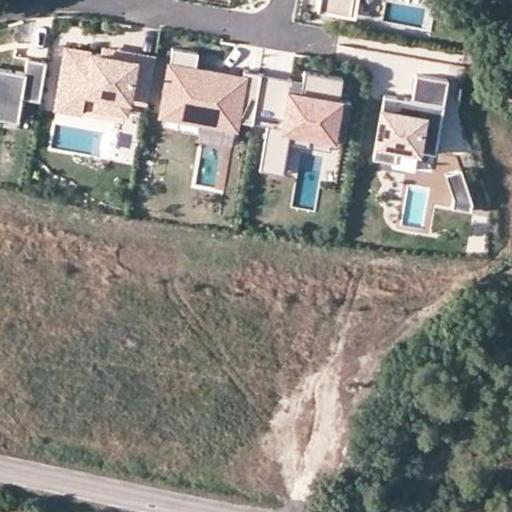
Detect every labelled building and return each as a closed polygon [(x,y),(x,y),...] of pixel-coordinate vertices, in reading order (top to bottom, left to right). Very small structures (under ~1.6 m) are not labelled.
[(321,0),(320,10),(354,15),(356,0),(321,0)] [(148,103),(155,59),(134,55),(133,60),(100,55),(66,49),(56,109),(82,113),(85,92),(148,103)] [(235,120),(253,122),(261,73),(244,70),(242,81),(231,80),(232,75),(212,72),(195,69),(198,53),(172,49),(161,114),(234,126),(235,120)] [(21,99),(39,102),(46,62),(27,59),(24,73),(10,71),(0,68),(0,119),(18,122),(21,99)] [(291,77),(261,73),(253,122),(268,125),(260,170),(284,174),(291,130),(333,137),(333,135),(345,137),(350,101),(339,99),(343,76),(304,70),(302,79),(302,85),(295,84),(290,83),(291,77)] [(395,97),(384,95),(373,160),(391,163),(391,167),(414,171),(417,151),(436,154),(448,80),(416,75),(412,100),(395,97)] [(461,168),(444,174),(453,197),(452,209),(470,211),(471,200),(461,168)]
